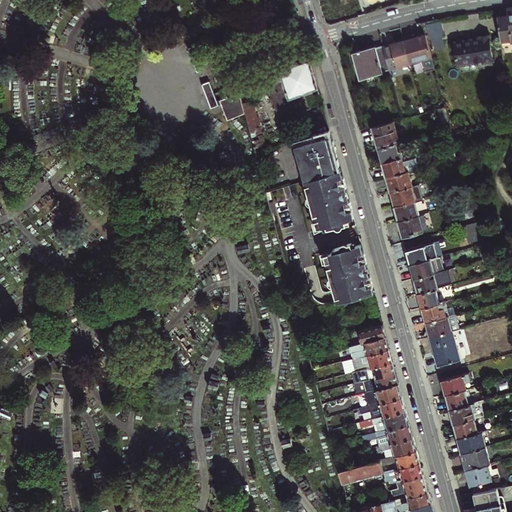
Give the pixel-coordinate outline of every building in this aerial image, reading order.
[(501,42),(510,41),(507,15),(502,15),(498,16),(501,42)] [(475,38),(461,40),(454,41),(457,63),(483,60),(483,61),(493,60),(493,58),(495,56),(494,50),(492,50),(490,34),(479,35),(479,37),(475,38)] [(412,65),(433,59),(426,36),(416,38),(405,41),(412,65)] [(395,44),(384,47),(390,70),(412,65),(405,41),(395,44)] [(196,45),(188,48),(197,72),(205,69),(196,45)] [(384,47),(383,46),(369,49),(355,53),(361,78),(390,70),(384,47)] [(306,58),(281,68),(284,81),(289,97),(319,87),(312,61),(309,60),(306,58)] [(274,70),(263,74),(266,82),(267,82),(267,83),(268,83),(271,92),(270,92),(275,105),(280,103),(284,114),(294,110),(289,97),(284,81),(281,68),(274,70)] [(201,84),(211,108),(221,104),(227,120),(245,113),(242,102),(240,97),(239,94),(237,85),(224,90),(227,98),(217,101),(209,81),(201,84)] [(242,102),(249,127),(260,125),(253,99),(242,102)] [(394,121),(373,127),(376,139),(379,149),(400,143),(394,121)] [(303,136),(293,139),(304,178),(340,167),(336,150),(330,129),(309,135),(303,136)] [(400,143),(379,149),(381,156),(383,163),(404,158),(400,143)] [(387,178),(409,172),(419,169),(415,155),(404,158),(383,163),(385,172),(387,178)] [(348,196),(340,167),(304,178),(317,225),(325,225),(354,217),(348,196)] [(413,187),(413,186),(409,172),(387,178),(389,185),(391,192),(413,187)] [(392,196),(393,200),(415,194),(413,187),(391,192),(392,196)] [(416,201),(415,194),(393,200),(394,203),(395,207),(416,201)] [(416,201),(395,207),(397,214),(398,221),(420,215),(416,201)] [(424,231),(420,215),(398,221),(400,228),(403,237),(424,231)] [(469,243),(482,240),(477,223),(464,227),(469,243)] [(361,243),(332,252),(324,256),(337,301),(367,293),(374,291),(368,268),(361,243)] [(410,265),(438,257),(434,243),(406,250),(408,257),(410,265)] [(414,279),(435,274),(445,271),(441,256),(438,257),(410,265),(413,273),(414,279)] [(418,293),(436,289),(438,288),(435,274),(414,279),(416,287),(418,293)] [(440,303),(436,289),(418,293),(420,301),(422,308),(440,303)] [(374,291),(367,293),(373,314),(380,312),(374,291)] [(440,303),(422,308),(424,316),(426,323),(448,316),(450,316),(446,302),(440,303)] [(428,331),(430,337),(453,331),(448,316),(426,323),(428,331)] [(385,330),(383,323),(350,332),(354,344),(386,335),(385,330)] [(453,331),(430,337),(434,353),(438,366),(460,360),(453,331)] [(365,345),(368,354),(389,348),(388,342),(386,335),(354,344),(350,345),(352,352),(361,349),(363,346),(365,345)] [(389,348),(368,354),(363,356),(364,362),(352,366),(354,371),(393,361),(391,356),(389,348)] [(393,361),(354,371),(353,372),(354,377),(360,376),(361,381),(396,371),(394,366),(393,361)] [(398,379),(396,371),(361,381),(364,392),(399,383),(398,379)] [(446,395),(467,389),(465,383),(472,381),(469,372),(442,380),(444,388),(446,395)] [(399,383),(364,392),(357,394),(358,399),(369,396),(371,404),(402,396),(401,390),(399,383)] [(450,409),(472,403),(468,389),(467,389),(446,395),(448,403),(450,409)] [(373,410),(375,418),(406,409),(405,404),(402,396),(371,404),(359,407),(361,413),(373,410)] [(452,416),(454,424),(474,418),(476,418),(474,410),(476,409),(475,402),(472,403),(450,409),(452,416)] [(378,431),(410,422),(408,418),(406,409),(375,418),(349,425),(349,427),(357,428),(376,423),(378,431)] [(456,431),(476,425),(474,418),(454,424),(454,427),(456,431)] [(380,436),(382,444),(413,436),(412,429),(410,422),(378,431),(362,435),(364,441),(380,436)] [(476,425),(456,431),(457,435),(458,438),(478,432),(476,425)] [(478,432),(458,438),(460,445),(461,453),(486,446),(482,431),(478,432)] [(386,458),(398,455),(417,449),(415,443),(413,436),(382,444),(369,447),(371,453),(384,449),(386,458)] [(490,463),(486,446),(461,453),(464,461),(466,470),(488,464),(490,463)] [(417,449),(398,455),(401,467),(420,461),(419,456),(417,449)] [(384,472),(381,459),(370,462),(374,475),(384,472)] [(390,483),(404,479),(423,473),(422,467),(420,461),(401,467),(384,472),(386,477),(385,477),(386,481),(389,480),(390,483)] [(374,475),(370,462),(360,465),(364,477),(369,476),(374,475)] [(488,464),(466,470),(469,482),(470,485),(472,484),(473,492),(487,489),(485,481),(492,479),(488,464)] [(360,479),(364,477),(360,465),(350,468),(354,480),(360,479)] [(343,483),(354,480),(350,468),(340,470),(343,483)] [(423,473),(404,479),(407,491),(408,493),(409,496),(428,490),(427,488),(426,481),(423,473)] [(394,495),(395,495),(407,491),(404,479),(390,483),(387,484),(388,490),(392,489),(393,494),(394,495)] [(487,489),(473,492),(478,506),(465,510),(465,511),(502,511),(497,487),(487,489)] [(409,496),(412,507),(416,506),(431,502),(430,496),(428,490),(409,496)] [(397,500),(400,511),(401,510),(405,509),(402,498),(397,500)] [(389,502),(383,503),(385,511),(395,511),(400,511),(397,500),(389,502)] [(376,504),(372,505),(373,511),(385,511),(383,503),(382,502),(376,504)] [(434,511),(431,502),(416,506),(418,511),(417,511),(434,511)]
